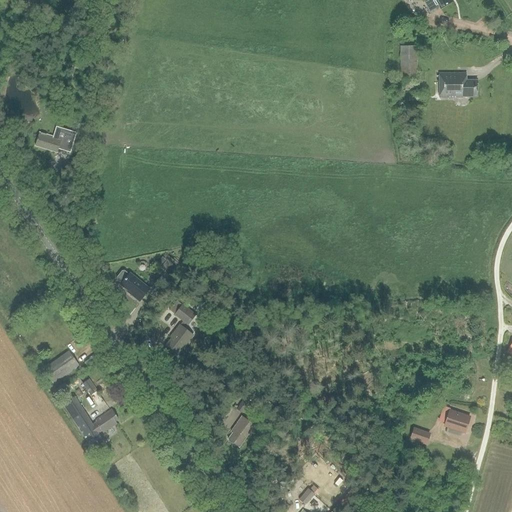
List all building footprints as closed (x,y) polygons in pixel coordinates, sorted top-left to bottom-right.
[(422,0),(430,12),(439,7),(440,9),(452,2),(451,0),(422,0)] [(416,79),(416,47),(400,47),(400,79),(416,79)] [(463,97),(477,97),(477,81),(466,81),(466,74),(439,74),(439,98),(463,98),(463,97)] [(56,127),(53,137),(39,133),(35,146),(50,151),(50,150),(57,153),(58,150),(70,153),(76,133),(56,127)] [(178,264),(168,257),(165,255),(163,258),(161,257),(158,262),(162,265),(159,268),(169,276),(178,264)] [(129,273),(128,275),(124,271),(122,272),(117,278),(117,280),(121,283),(120,285),(131,294),(130,295),(139,302),(149,289),(129,273)] [(170,337),(171,338),(166,345),(177,354),(182,347),(183,348),(193,336),(183,329),(187,324),(187,325),(195,315),(182,305),(175,315),(183,321),(180,326),(179,325),(170,337)] [(53,385),(79,366),(68,351),(42,370),(53,385)] [(82,384),(90,396),(97,391),(88,379),(82,384)] [(112,453),(99,435),(92,423),(75,397),(62,404),(87,443),(88,443),(100,461),(112,453)] [(241,414),(249,404),(243,399),(235,410),(241,414)] [(118,420),(111,410),(94,421),(103,433),(116,424),(114,422),(118,420)] [(448,411),(444,424),(444,426),(464,433),(469,418),(448,411)] [(239,448),(254,426),(241,417),(231,432),(232,433),(228,440),(239,448)] [(426,444),(429,434),(413,429),(410,439),(426,444)] [(320,489),(327,481),(319,474),(312,482),(320,489)] [(315,495),(314,494),(317,491),(310,485),(307,488),(298,500),(305,506),(315,495)]
